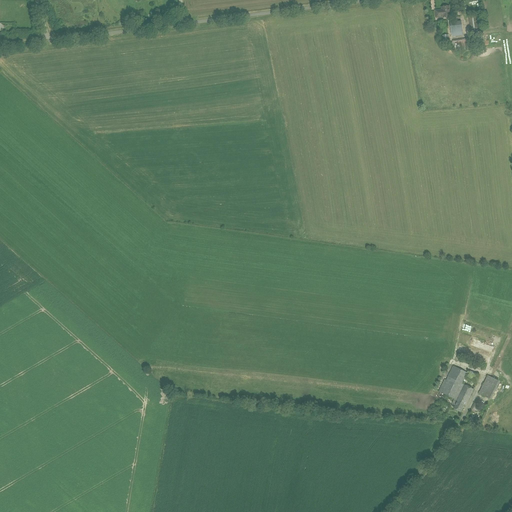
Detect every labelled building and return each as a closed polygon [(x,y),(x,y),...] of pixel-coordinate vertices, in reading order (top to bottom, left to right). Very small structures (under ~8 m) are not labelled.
[(442,7),(443,10),(436,11),(437,18),(443,17),(444,18),(451,17),(450,6),(442,7)] [(470,18),(471,32),(482,30),(481,16),(470,18)] [(451,23),(453,37),(463,35),(463,31),(462,21),(451,23)] [(459,45),(469,43),(469,38),(453,41),(454,49),(460,49),(459,45)] [(455,400),(462,384),(467,373),(453,366),(446,380),(445,380),(439,392),(455,400)] [(491,400),(500,382),(488,376),(479,394),(491,400)] [(474,390),(462,384),(455,400),(454,401),(458,402),(454,409),(461,413),(465,406),(466,406),(474,390)]
